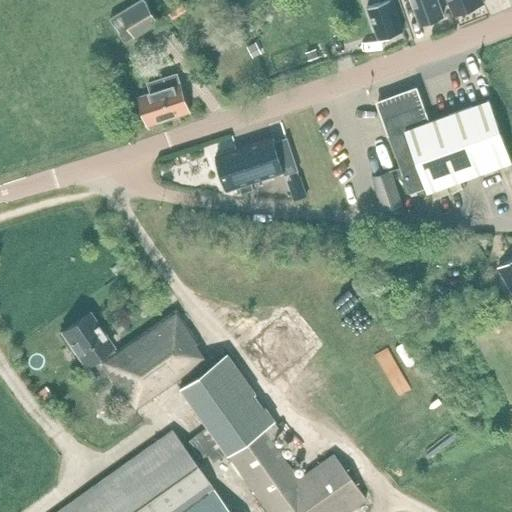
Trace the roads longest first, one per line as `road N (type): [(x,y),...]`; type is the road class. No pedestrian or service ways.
road 1 (track): [(391,500),(346,443),(315,435),(194,305),(98,165)]
road 2 (tertiary): [(120,159),(511,21)]
road 3 (residential): [(511,224),(381,222),(138,189),(120,159)]
road 4 (track): [(38,511),(86,476),(0,363)]
road 5 (tertiary): [(0,195),(120,159)]
